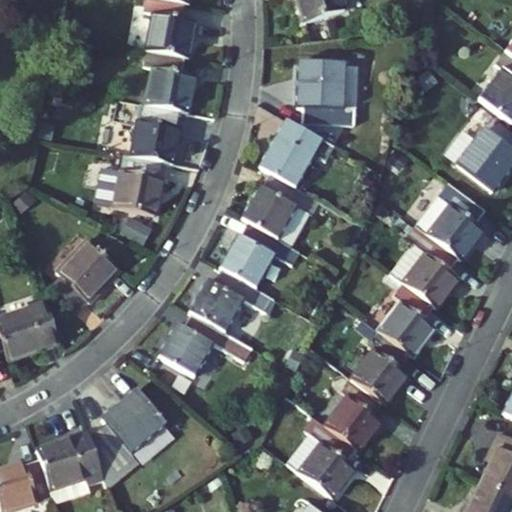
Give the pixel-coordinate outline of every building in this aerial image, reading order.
[(146,52),(186,59),(187,60),(194,22),(182,20),(184,5),(156,0),(146,0),(144,13),(153,14),(146,52)] [(297,0),(306,25),(346,11),(341,0),(297,0)] [(146,107),(181,113),(188,115),(196,77),(183,74),(186,59),(146,52),(143,67),(153,69),(146,107)] [(511,123),(511,59),(505,54),(495,66),(501,70),(478,100),(511,126),(511,123)] [(342,110),(344,65),(298,64),(297,109),(302,109),(302,125),(355,126),(355,111),(342,110)] [(355,65),(344,65),(342,110),(355,111),(355,65)] [(58,110),(61,95),(52,93),(49,108),(58,110)] [(131,158),(163,164),(173,166),(180,128),(178,128),(181,113),(146,107),(140,106),(131,158)] [(511,130),(494,117),(484,131),(504,146),(511,134),(511,130)] [(258,170),(269,176),(294,190),(312,157),(325,164),(333,149),(285,122),(258,170)] [(511,168),(511,151),(504,146),(484,131),(457,166),(493,194),(511,168)] [(131,158),(124,156),(114,209),(155,217),(162,181),(159,180),(163,164),(131,158)] [(241,221),(248,225),(288,248),(314,201),(294,190),(269,176),(262,190),(260,188),(241,221)] [(427,238),(457,261),(459,263),(482,232),(475,226),(485,214),(453,189),(443,202),(438,198),(415,228),(427,238)] [(121,236),(143,250),(152,235),(130,221),(121,236)] [(255,290),(273,257),(290,266),(295,258),(285,252),(288,248),(248,225),(240,238),(238,238),(220,271),(222,272),(255,290)] [(402,286),(433,309),(435,311),(459,280),(448,273),(457,261),(427,238),(418,249),(413,245),(390,276),(402,286)] [(89,305),(120,272),(87,241),(56,274),(89,305)] [(273,300),(255,290),(222,272),(215,285),(208,281),(189,316),(190,316),(224,335),(243,301),(265,313),(273,300)] [(89,305),(56,274),(46,285),(79,316),(89,305)] [(433,329),(424,322),(433,309),(402,286),(393,298),(401,304),(378,335),(408,358),(410,359),(433,329)] [(0,341),(4,352),(6,362),(45,350),(41,340),(55,336),(43,298),(29,303),(32,310),(0,319),(0,341)] [(68,331),(61,310),(51,313),(58,334),(68,331)] [(190,316),(184,328),(177,325),(159,359),(194,377),(212,344),(245,362),(252,350),(224,335),(190,316)] [(361,323),(356,329),(365,336),(369,330),(361,323)] [(368,347),(373,351),(350,381),(381,405),(383,406),(406,376),(398,370),(408,358),(378,335),(368,347)] [(55,336),(41,340),(45,350),(59,345),(55,336)] [(341,392),(348,398),(324,428),(355,452),(358,454),(381,424),(372,417),(381,405),(350,381),(341,392)] [(106,425),(89,439),(103,482),(106,491),(139,463),(132,455),(166,425),(136,391),(102,421),(106,425)] [(511,395),(503,414),(511,418),(511,395)] [(354,470),(345,464),(355,452),(324,428),(312,419),(303,431),(307,435),(284,464),(331,500),(354,470)] [(35,453),(38,462),(48,491),(85,479),(88,487),(103,482),(89,439),(88,435),(35,453)] [(511,440),(499,435),(489,457),(493,458),(481,484),(511,499),(511,440)] [(0,511),(11,511),(51,499),(48,491),(38,462),(24,466),(23,464),(0,471),(0,511)] [(469,508),(465,506),(461,511),(511,511),(511,499),(481,484),(469,508)] [(223,511),(216,490),(178,504),(180,511),(223,511)]
